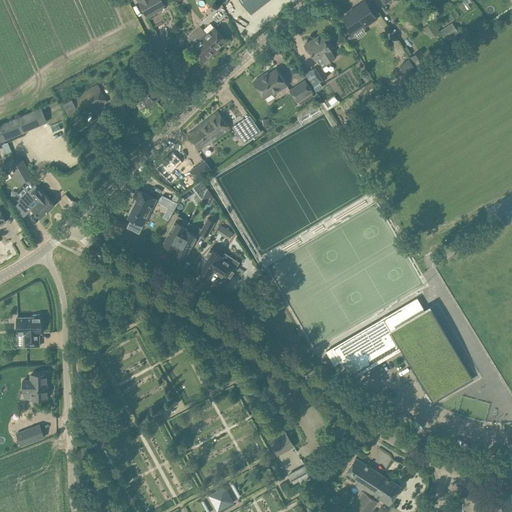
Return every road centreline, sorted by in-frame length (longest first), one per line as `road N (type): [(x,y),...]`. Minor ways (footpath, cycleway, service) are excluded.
road 1 (unclassified): [(75,223),(99,252),(241,324),(386,435),(450,467)]
road 2 (unclassified): [(75,223),(312,0)]
road 3 (unclassified): [(73,511),(63,300),(42,252)]
